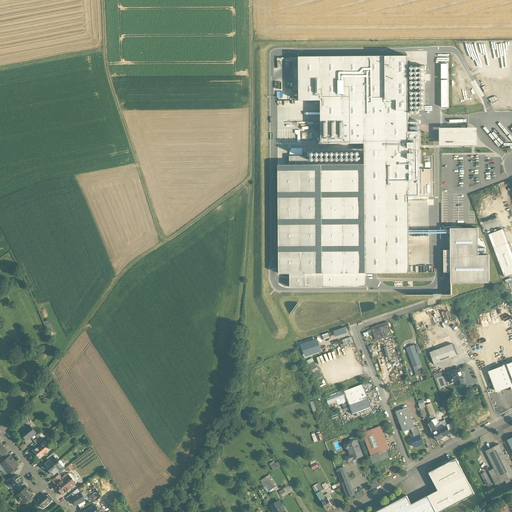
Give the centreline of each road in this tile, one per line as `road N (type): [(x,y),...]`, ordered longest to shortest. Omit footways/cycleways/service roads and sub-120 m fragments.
road 1 (track): [(181,511),(230,421),(237,389),(251,177),(249,0)]
road 2 (track): [(25,406),(129,266),(251,177)]
road 3 (track): [(106,0),(108,61),(163,243)]
road 4 (residential): [(412,470),(357,330),(422,305)]
